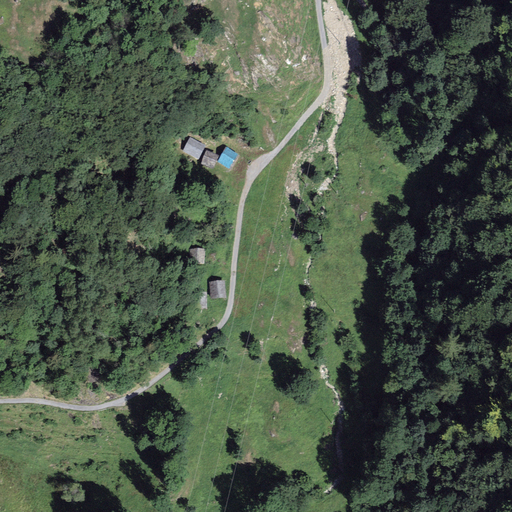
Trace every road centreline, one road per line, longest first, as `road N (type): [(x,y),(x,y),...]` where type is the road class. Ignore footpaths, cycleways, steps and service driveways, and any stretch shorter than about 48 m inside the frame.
road 1 (track): [(316,0),(328,82),(245,191),(222,324),(134,394),(105,405),(0,402)]
road 2 (track): [(432,511),(463,208),(439,146)]
road 3 (track): [(427,0),(452,121),(450,138),(422,148),(408,136),(392,46),(359,0)]
